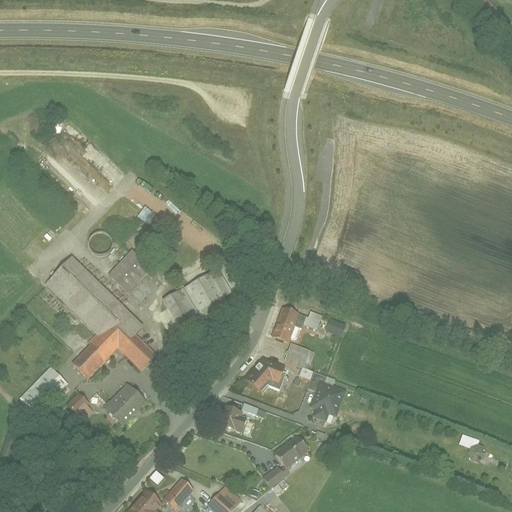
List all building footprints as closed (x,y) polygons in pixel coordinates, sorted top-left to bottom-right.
[(150,225),(154,215),(142,209),(137,219),(150,225)] [(95,257),(111,249),(102,232),(86,240),(95,257)] [(131,252),(108,275),(127,294),(150,271),(131,252)] [(91,347),(72,367),(87,382),(117,351),(139,372),(154,356),(134,336),(143,327),(71,256),(42,285),(94,336),(87,343),(91,347)] [(237,304),(218,270),(164,300),(182,334),(237,304)] [(282,312),(273,338),(289,343),(294,328),(303,331),(304,327),(316,331),(321,318),(311,314),(309,321),(282,312)] [(323,333),(340,338),(344,325),(327,321),(323,333)] [(263,359),(243,379),(260,393),(269,383),(278,386),(285,368),(263,359)] [(49,368),(18,399),(30,411),(41,400),(47,405),(67,386),(49,368)] [(336,417),(345,392),(332,388),(335,381),(313,373),(307,391),(315,394),(310,409),(316,411),(314,418),(325,422),(328,414),(336,417)] [(146,404),(127,386),(104,411),(123,429),(146,404)] [(92,414),(76,397),(59,413),(75,430),(92,414)] [(242,404),(240,411),(263,420),(265,413),(242,404)] [(243,413),(223,407),(218,428),(231,432),(233,427),(242,430),(245,419),(241,418),(243,413)] [(480,465),(485,449),(477,446),(478,442),(461,436),(457,446),(468,450),(465,459),(480,465)] [(278,466),(261,479),(270,490),(290,475),(286,470),(308,453),(296,438),(275,453),(285,466),(280,470),(278,466)] [(152,474),(149,481),(157,484),(160,478),(152,474)] [(181,482),(164,502),(175,511),(176,511),(193,493),(181,482)] [(224,488),(207,508),(212,511),(231,511),(240,502),(224,488)] [(145,492),(126,511),(157,511),(161,507),(145,492)]
